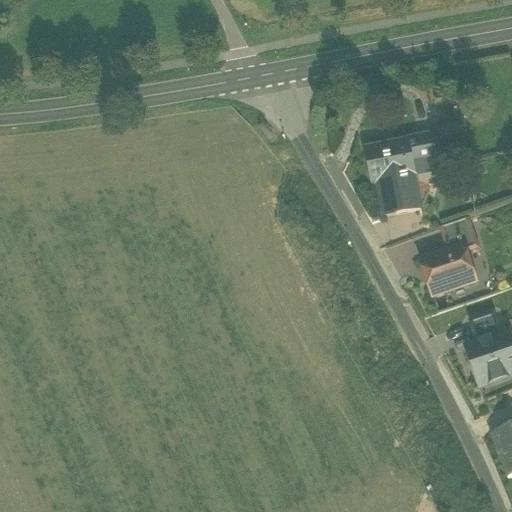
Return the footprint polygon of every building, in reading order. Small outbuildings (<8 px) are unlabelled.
[(461,126),(436,130),(438,140),(463,136),(461,126)] [(379,186),(385,218),(397,216),(397,217),(421,212),(414,179),(412,169),(436,164),(431,140),(408,144),(367,152),(374,187),(379,186)] [(412,169),(414,179),(438,175),(436,164),(412,169)] [(463,248),(466,254),(478,250),(468,221),(441,230),(449,253),(463,248)] [(414,260),(446,248),(438,227),(406,239),(414,260)] [(421,262),(433,298),(468,287),(464,274),(472,272),(466,254),(463,248),(449,253),(421,262)] [(476,284),(472,272),(464,274),(468,287),(476,284)] [(471,324),(478,345),(501,338),(493,316),(471,324)] [(511,378),(511,347),(508,335),(501,338),(478,345),(466,349),(479,389),(511,378)] [(511,408),(491,417),(495,429),(511,423),(511,408)] [(511,426),(491,435),(509,479),(511,477),(511,426)]
